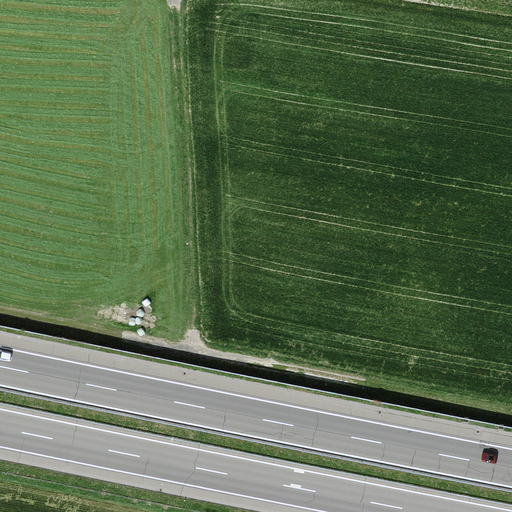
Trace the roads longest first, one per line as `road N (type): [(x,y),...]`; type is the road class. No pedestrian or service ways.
road 1 (track): [(0,308),(192,349),(178,0)]
road 2 (motorway): [(511,468),(0,368)]
road 3 (motorway): [(0,430),(404,511)]
road 4 (track): [(192,349),(511,410)]
